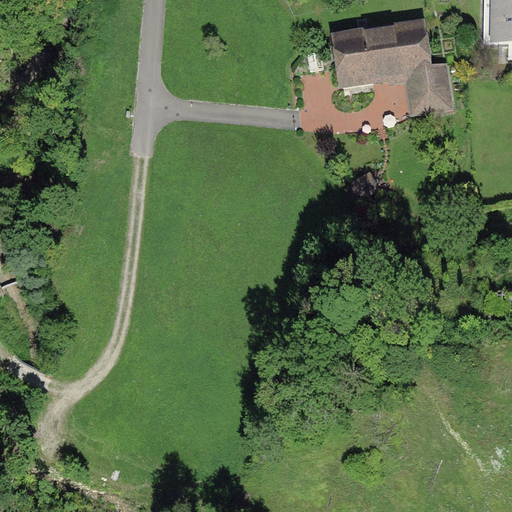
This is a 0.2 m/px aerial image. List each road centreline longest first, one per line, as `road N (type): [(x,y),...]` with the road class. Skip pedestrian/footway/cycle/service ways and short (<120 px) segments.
road 1 (track): [(144,155),(129,290),(106,370),(65,393),(0,357)]
road 2 (residential): [(147,108),(301,121)]
